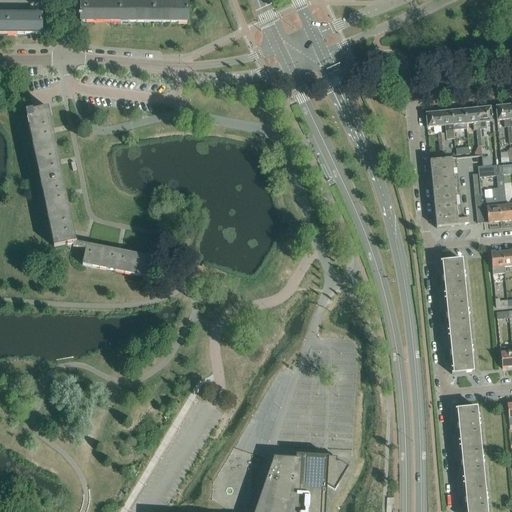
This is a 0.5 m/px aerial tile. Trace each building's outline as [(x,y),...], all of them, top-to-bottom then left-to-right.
[(187,22),(187,1),(187,4),(82,3),(82,0),(81,0),(81,14),(79,14),(79,16),(81,16),(81,18),(79,18),(79,22),(187,22)] [(0,34),(41,34),(41,13),(0,12),(0,34)] [(511,127),(509,105),(495,106),(497,122),(504,121),(505,128),(507,128),(511,127)] [(492,122),(491,107),(478,108),(480,130),(482,130),(486,130),(486,122),(492,122)] [(32,111),(26,112),(54,247),(72,243),(73,243),(73,242),(47,115),(50,115),(48,108),(32,111)] [(480,130),(478,108),(465,109),(466,124),(473,124),(474,131),(476,131),(480,130)] [(466,124),(465,109),(452,111),(453,131),(466,129),(466,124)] [(453,131),(452,111),(439,112),(440,127),(441,127),(445,126),(446,140),(454,139),(453,131)] [(440,127),(439,112),(425,113),(427,128),(435,127),(435,133),(442,133),(441,127),(440,127)] [(456,149),(457,156),(469,155),(469,148),(456,149)] [(430,161),(436,228),(437,228),(458,226),(458,225),(469,224),(468,218),(462,218),(456,159),(440,160),(430,161)] [(497,176),(496,167),(483,168),(478,168),(479,175),(479,178),(497,176)] [(503,176),(497,176),(497,186),(498,188),(497,188),(501,222),(511,220),(511,205),(506,206),(503,185),(503,176)] [(493,199),(486,199),(488,223),(501,222),(497,188),(493,189),(493,199)] [(76,242),(73,242),(73,243),(72,243),(73,247),(85,249),(82,265),(149,278),(153,257),(152,257),(87,244),(76,242),(76,241),(76,242)] [(511,266),(511,250),(510,251),(510,252),(502,252),(504,267),(511,266)] [(505,274),(504,267),(502,252),(495,253),(495,252),(490,252),(492,275),(505,274)] [(465,297),(461,260),(440,262),(440,263),(443,263),(446,299),(465,297)] [(469,335),(465,297),(446,299),(450,337),(469,335)] [(508,307),(507,301),(500,302),(500,299),(495,300),(496,308),(508,307)] [(473,372),(469,335),(450,337),(454,374),(451,374),(473,372)] [(511,367),(511,347),(500,348),(502,369),(507,369),(507,368),(511,367)] [(480,445),(476,407),(455,409),(455,410),(457,410),(461,447),(480,445)] [(484,482),(480,445),(461,447),(465,484),(484,482)] [(300,458),(272,457),(253,511),(324,511),(326,485),(335,490),(348,467),(339,462),(335,461),(335,457),(301,455),(300,458)] [(486,511),(484,482),(465,484),(467,511),(486,511)]
